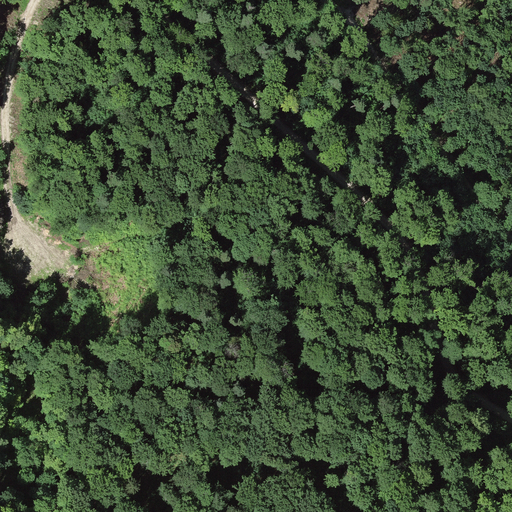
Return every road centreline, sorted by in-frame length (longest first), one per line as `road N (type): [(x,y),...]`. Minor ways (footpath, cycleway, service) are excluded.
road 1 (track): [(31,0),(8,69),(5,143),(14,211),(34,235),(77,251),(131,235),(194,246),(243,267),(271,297),(312,460),(335,511)]
road 2 (track): [(511,420),(441,360),(428,294),(399,239),(143,0)]
road 3 (track): [(319,0),(361,31),(511,239)]
